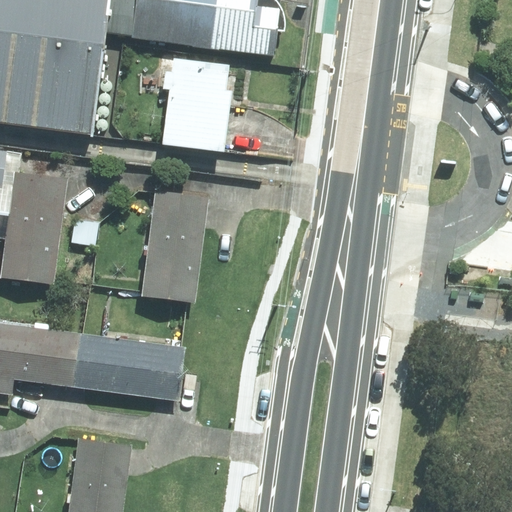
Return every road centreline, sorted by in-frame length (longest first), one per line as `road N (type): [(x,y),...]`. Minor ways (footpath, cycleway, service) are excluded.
road 1 (secondary): [(278,511),(299,359),(348,228)]
road 2 (secondary): [(348,228),(346,367),(328,511)]
road 3 (secondary): [(380,0),(348,228)]
